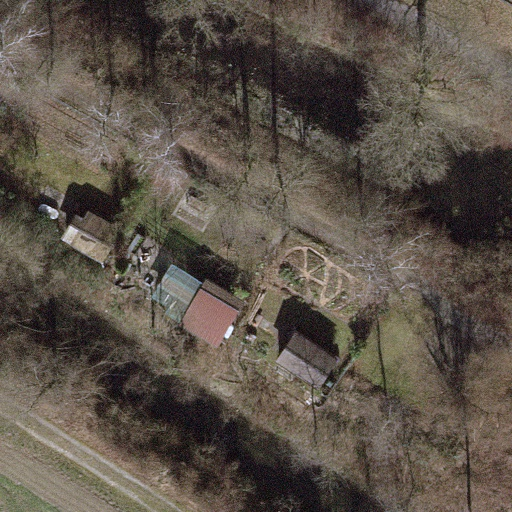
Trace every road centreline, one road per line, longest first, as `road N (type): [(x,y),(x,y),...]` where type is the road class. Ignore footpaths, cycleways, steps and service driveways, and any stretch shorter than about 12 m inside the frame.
road 1 (track): [(0,36),(511,316)]
road 2 (track): [(0,399),(182,511)]
